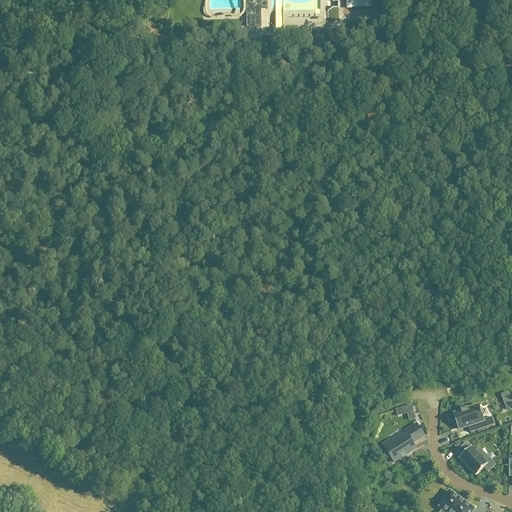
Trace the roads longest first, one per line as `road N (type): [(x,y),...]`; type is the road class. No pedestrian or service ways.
road 1 (track): [(0,62),(290,59),(308,73),(274,117),(276,155),(357,141)]
road 2 (residential): [(511,503),(444,470),(434,449),(433,393)]
